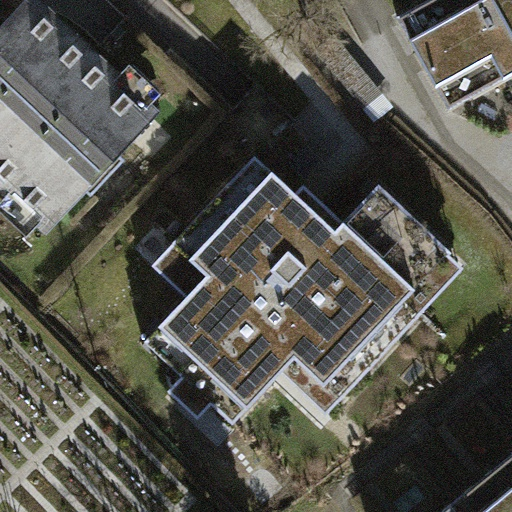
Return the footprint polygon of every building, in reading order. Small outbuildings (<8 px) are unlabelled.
[(46,0),(20,0),(0,23),(0,184),(52,230),(164,103),(46,0)] [(451,106),(511,69),(511,43),(489,0),(424,0),(399,15),(415,42),(451,106)] [(511,0),(489,0),(511,43),(511,0)] [(333,32),(314,47),(374,121),(392,107),(333,32)] [(187,298),(144,345),(179,377),(166,390),(199,420),(210,408),(233,429),(280,378),(326,420),(466,268),(451,255),(454,251),(378,182),(341,222),(302,186),(294,195),(255,159),(154,267),(187,298)] [(454,500),(449,505),(454,511),(511,511),(511,452),(479,480),(454,500)]
